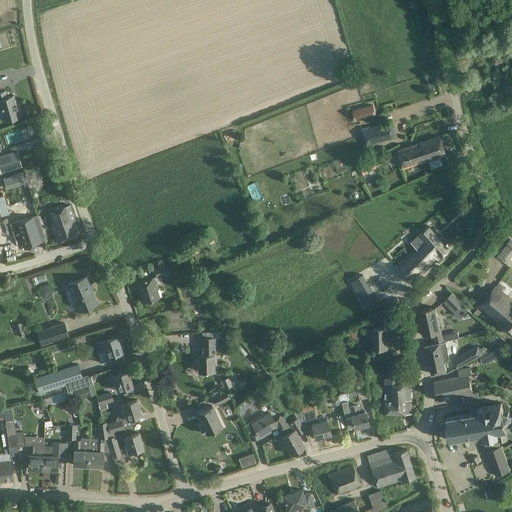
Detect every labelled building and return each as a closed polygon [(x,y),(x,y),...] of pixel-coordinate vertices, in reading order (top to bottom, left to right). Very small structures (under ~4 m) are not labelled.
[(0,92),(0,120),(3,119),(4,122),(22,117),(20,108),(17,108),(14,95),(8,97),(6,91),(0,92)] [(373,105),(354,110),(356,120),(376,115),(373,105)] [(397,137),(393,121),(362,130),(366,145),(397,137)] [(446,154),(440,136),(398,149),(403,168),(446,154)] [(21,167),(16,151),(0,156),(0,169),(1,173),(21,167)] [(377,168),(371,158),(358,165),(364,175),(377,168)] [(12,176),(3,178),(6,188),(15,186),(12,176)] [(79,235),(70,205),(48,212),(57,242),(79,235)] [(34,208),(14,214),(17,223),(33,217),(34,217),(36,216),(34,208)] [(16,252),(42,243),(39,233),(38,233),(33,217),(17,223),(7,226),(16,252)] [(412,242),(416,247),(396,267),(412,283),(438,259),(439,259),(450,249),(428,226),(412,242)] [(174,268),(214,242),(208,233),(167,257),(174,268)] [(170,273),(167,264),(151,269),(154,279),(170,273)] [(90,285),(86,276),(66,284),(74,302),(73,303),(77,313),(98,304),(92,290),(94,289),(92,284),(90,285)] [(160,298),(153,277),(137,282),(143,303),(160,298)] [(504,287),(498,282),(496,286),(480,306),(501,323),(500,324),(511,333),(511,299),(501,291),(504,287)] [(367,283),(355,290),(365,307),(377,300),(367,283)] [(52,297),(52,288),(43,287),(42,296),(52,297)] [(452,293),(445,299),(461,316),(463,314),(465,313),(464,312),(467,309),(468,310),(469,310),(458,299),(452,293)] [(434,333),(436,343),(446,340),(460,337),(458,330),(443,334),(442,330),(441,330),(436,307),(419,311),(424,335),(434,333)] [(25,336),(21,323),(13,326),(15,333),(17,333),(19,338),(25,336)] [(64,323),(37,332),(42,345),(69,336),(64,323)] [(389,339),(389,327),(374,328),(374,347),(388,347),(387,339),(389,339)] [(230,331),(219,331),(220,339),(220,353),(231,353),(230,331)] [(117,337),(95,344),(101,362),(108,360),(107,356),(121,352),(121,351),(122,351),(123,350),(121,344),(120,344),(119,344),(117,337)] [(200,355),(198,355),(199,371),(213,371),(214,371),(214,346),(215,346),(215,337),(200,338),(200,355)] [(460,338),(460,337),(446,340),(436,343),(426,345),(433,374),(448,370),(445,360),(443,352),(448,351),(446,343),(447,343),(446,341),(460,338)] [(494,349),(487,353),(491,361),(502,355),(505,352),(502,345),(494,349)] [(475,350),(474,348),(467,352),(468,353),(463,356),(456,360),(455,360),(459,367),(484,353),(481,348),(476,350),(476,349),(475,350)] [(57,395),(75,390),(93,385),(90,374),(81,377),(77,364),(34,378),(39,394),(65,386),(67,392),(57,395)] [(472,374),(470,367),(459,370),(460,376),(434,382),(438,400),(474,392),(470,374),(472,374)] [(132,386),(128,371),(105,378),(107,385),(115,383),(118,391),(132,386)] [(235,374),(221,380),(224,389),(229,386),(230,387),(239,383),(235,374)] [(354,386),(351,376),(336,380),(338,390),(354,386)] [(396,384),(395,378),(385,378),(386,414),(412,413),(411,399),(411,384),(396,384)] [(265,387),(263,383),(236,411),(238,414),(265,387)] [(93,385),(75,390),(77,400),(96,394),(93,385)] [(367,398),(364,387),(356,390),(359,400),(367,398)] [(77,400),(75,390),(57,395),(44,399),(46,406),(75,398),(76,400),(77,400)] [(226,391),(212,398),(215,404),(227,399),(229,398),(226,391)] [(96,396),(99,406),(106,404),(106,403),(113,401),(113,400),(111,392),(96,396)] [(261,394),(265,402),(270,399),(266,392),(261,394)] [(347,393),(338,395),(338,396),(340,402),(349,400),(347,393)] [(338,396),(330,398),(331,403),(335,406),(341,404),(340,402),(338,396)] [(108,434),(114,432),(124,429),(122,421),(129,419),(141,415),(137,400),(116,406),(119,416),(116,419),(116,421),(107,424),(106,422),(105,422),(106,422),(108,434)] [(511,438),(511,431),(506,429),(506,426),(508,426),(510,425),(511,422),(511,413),(510,412),(508,410),(504,410),(503,403),(469,409),(470,413),(447,417),(451,440),(483,434),(484,439),(485,439),(489,450),(487,451),(496,475),(510,470),(502,446),(501,446),(499,440),(508,439),(508,437),(511,438)] [(206,434),(222,427),(212,405),(196,413),(202,425),(200,426),(204,433),(206,433),(206,434)] [(251,423),(260,438),(276,428),(280,434),(290,428),(276,405),(268,410),(269,413),(251,423)] [(315,410),(314,405),(303,408),(300,409),(303,420),(304,420),(306,427),(312,426),(315,438),(331,434),(327,420),(318,422),(315,410)] [(12,406),(8,407),(14,432),(16,446),(25,446),(23,432),(16,433),(12,406)] [(359,414),(357,406),(351,408),(353,416),(351,416),(354,428),(369,424),(366,412),(359,414)] [(14,432),(8,407),(4,408),(4,409),(0,409),(0,419),(5,418),(8,447),(16,446),(14,432)] [(51,417),(44,419),(46,426),(53,423),(51,417)] [(305,428),(303,420),(292,427),(294,430),(281,438),(291,454),(304,446),(297,434),(304,430),(304,429),(305,428)] [(106,422),(98,423),(100,439),(107,438),(108,438),(108,434),(106,422)] [(76,425),(68,424),(68,434),(67,439),(76,439),(76,425)] [(114,432),(108,434),(108,438),(107,438),(113,458),(122,456),(116,436),(115,436),(114,432)] [(143,448),(138,433),(124,437),(128,453),(143,448)] [(74,455),(73,465),(88,466),(89,450),(89,438),(81,438),(80,440),(75,440),(74,455)] [(89,450),(88,466),(102,466),(103,456),(104,441),(98,441),(98,439),(89,438),(89,450)] [(51,446),(44,445),(43,469),(57,470),(58,457),(66,457),(67,442),(52,442),(51,446)] [(43,469),(44,445),(29,445),(28,469),(43,469)] [(394,453),(392,448),(367,456),(377,487),(401,480),(402,482),(405,480),(415,477),(406,449),(394,453)] [(478,455),(472,459),(475,464),(481,461),(478,455)] [(0,481),(13,480),(10,459),(0,460),(0,481)] [(360,484),(353,465),(327,475),(335,494),(360,484)] [(376,511),(388,507),(381,489),(367,495),(372,507),(361,511),(359,511),(354,500),(328,511),(376,511)] [(303,496),(301,490),(283,495),(285,501),(278,503),(280,511),(288,511),(288,509),(305,504),(306,508),(314,506),(310,494),(303,496)] [(434,511),(431,500),(401,510),(401,511),(434,511)] [(273,511),(270,503),(259,508),(257,503),(238,511),(273,511)]
